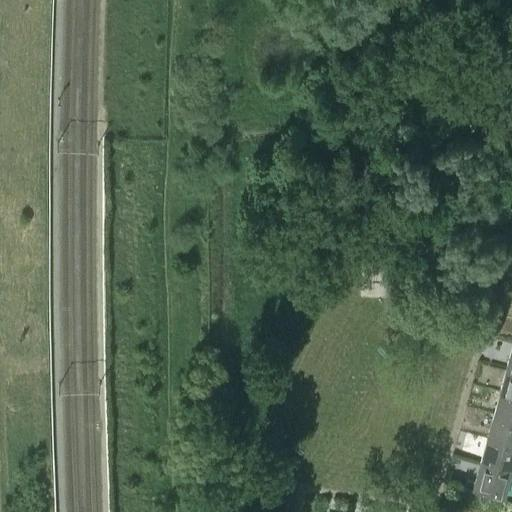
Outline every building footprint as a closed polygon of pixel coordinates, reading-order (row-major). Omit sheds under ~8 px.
[(511,394),(511,368),(506,367),(499,390),(511,394)] [(511,419),(511,394),(499,390),(493,414),(511,419)] [(511,444),(511,419),(493,414),(486,437),(511,444)] [(511,469),(511,465),(511,444),(486,437),(480,461),(511,469)] [(504,494),(511,469),(480,461),(473,485),(504,494)]
